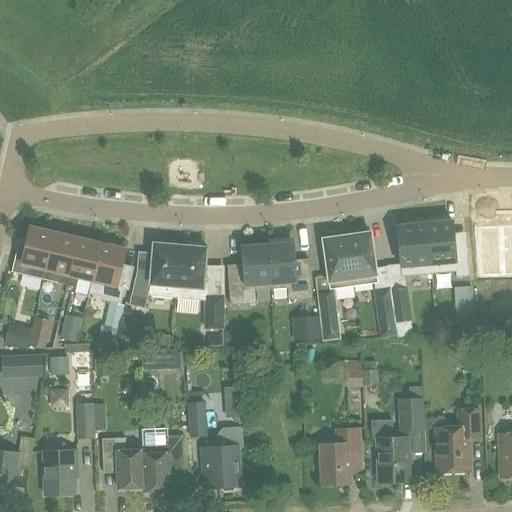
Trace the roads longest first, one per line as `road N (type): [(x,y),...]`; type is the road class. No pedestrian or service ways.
road 1 (residential): [(6,189),(23,134),(147,123),(334,140),(470,175)]
road 2 (residential): [(6,189),(139,213),(275,214),(470,175)]
